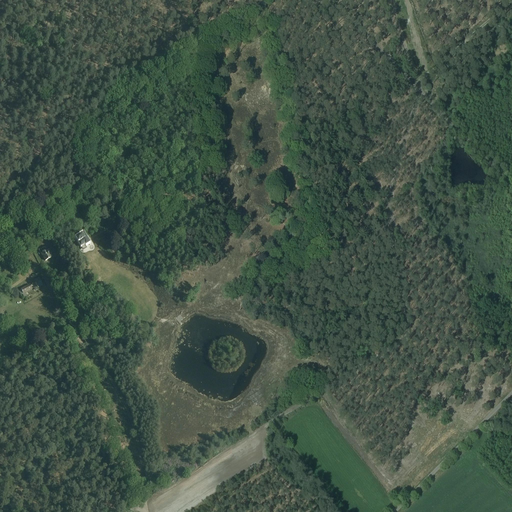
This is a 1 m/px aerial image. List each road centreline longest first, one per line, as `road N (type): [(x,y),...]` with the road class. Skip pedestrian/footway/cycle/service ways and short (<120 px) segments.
road 1 (track): [(511,186),(380,52)]
road 2 (unknown): [(140,506),(129,416),(78,340)]
road 3 (track): [(394,511),(511,393)]
